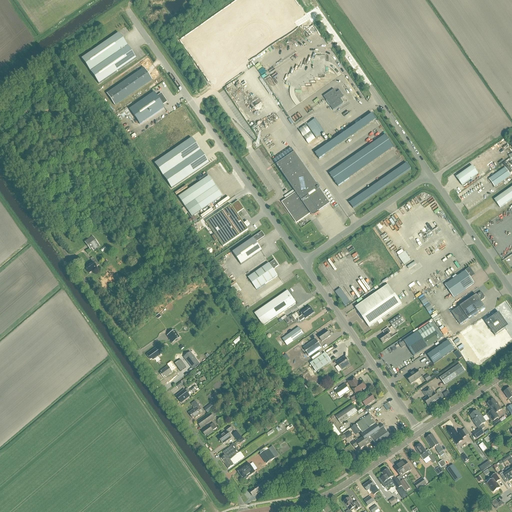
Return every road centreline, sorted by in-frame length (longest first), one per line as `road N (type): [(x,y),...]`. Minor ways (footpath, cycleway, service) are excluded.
road 1 (track): [(345,475),(52,53),(132,0)]
road 2 (unclassified): [(303,262),(128,12)]
road 3 (unclassified): [(244,511),(76,269)]
road 4 (unclassified): [(420,432),(303,262)]
road 5 (tertiary): [(269,510),(323,497),(420,432)]
road 6 (unclassified): [(303,262),(430,173)]
road 7 (unclassified): [(511,292),(430,173)]
road 8 (track): [(76,269),(0,163)]
road 9 (track): [(0,73),(97,0)]
